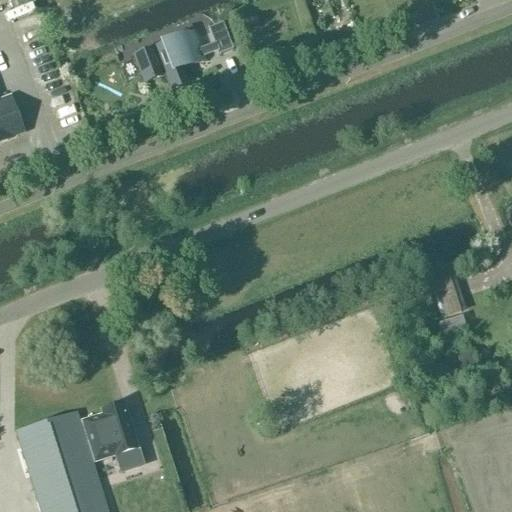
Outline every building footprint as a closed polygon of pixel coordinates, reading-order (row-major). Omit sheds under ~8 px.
[(403,0),(378,0),(391,29),(412,19),(403,0)] [(233,50),(223,24),(208,30),(217,55),(233,50)] [(179,41),(179,40),(133,57),(143,84),(165,75),(171,90),(188,84),(182,69),(189,66),(189,65),(206,58),(196,34),(179,41)] [(0,143),(25,134),(10,95),(0,99),(0,143)] [(444,319),(467,311),(455,276),(433,284),(444,319)] [(77,414),(15,433),(39,511),(106,511),(93,469),(92,464),(115,457),(116,462),(120,472),(143,465),(138,450),(124,405),(101,412),(102,416),(79,423),(77,414)]
